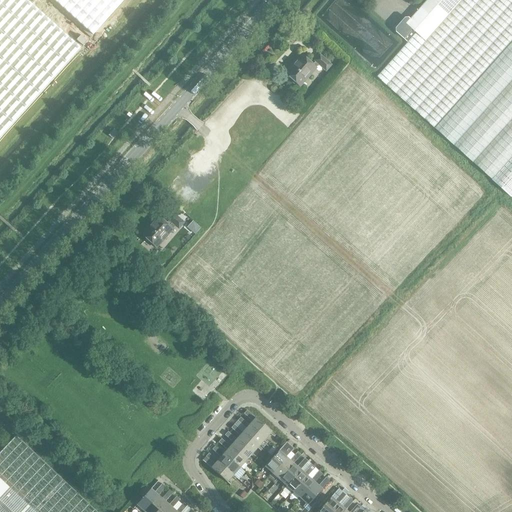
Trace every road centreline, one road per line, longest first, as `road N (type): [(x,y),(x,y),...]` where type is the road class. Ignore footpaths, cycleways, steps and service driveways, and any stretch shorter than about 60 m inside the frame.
road 1 (tertiary): [(0,307),(277,0)]
road 2 (residential): [(383,511),(248,398),(188,460),(221,511)]
